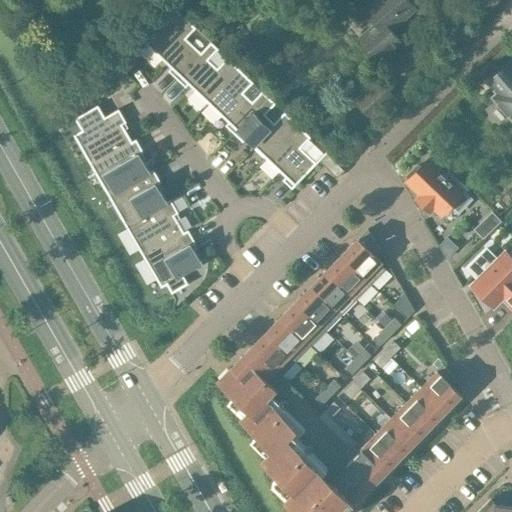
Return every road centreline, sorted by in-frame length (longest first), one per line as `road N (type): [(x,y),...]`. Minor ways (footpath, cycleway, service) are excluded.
road 1 (residential): [(297,240),(377,160),(511,398)]
road 2 (secondary): [(144,404),(0,150)]
road 3 (secondary): [(0,245),(109,437)]
road 4 (residential): [(144,404),(254,286)]
road 5 (residential): [(232,209),(140,85)]
road 6 (residential): [(511,419),(417,511)]
road 7 (secondary): [(204,511),(144,404)]
